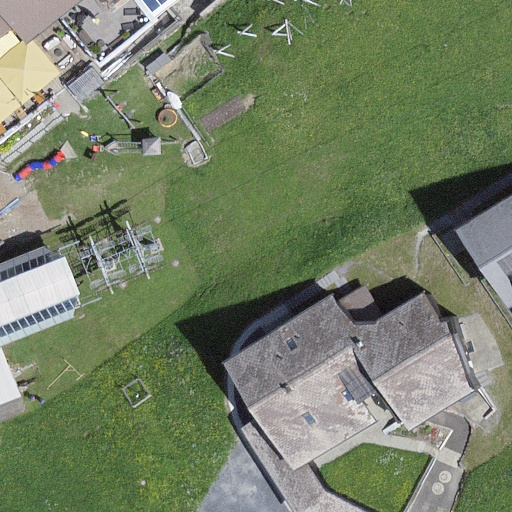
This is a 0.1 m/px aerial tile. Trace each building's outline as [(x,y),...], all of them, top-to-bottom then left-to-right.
[(0,0),(0,32),(23,14),(33,26),(67,0),(0,0)] [(511,183),(467,209),(491,253),(511,241),(511,183)] [(92,287),(73,244),(49,240),(0,259),(0,346),(8,344),(87,307),(92,287)] [(272,383),(229,409),(277,490),(317,467),(306,449),(402,393),(413,412),(482,372),(435,292),(370,330),(347,290),(251,346),(272,383)] [(0,405),(28,395),(8,344),(0,346),(0,405)]
